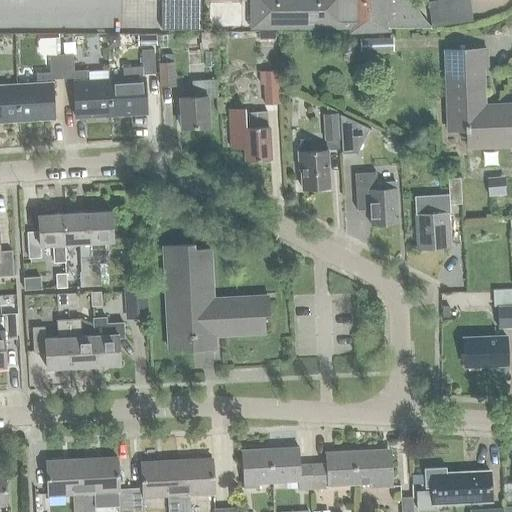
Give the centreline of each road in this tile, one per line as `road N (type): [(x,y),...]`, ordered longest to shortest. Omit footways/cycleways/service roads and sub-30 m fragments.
road 1 (residential): [(0,173),(168,170),(379,278),(397,307),(399,417)]
road 2 (residential): [(0,417),(168,406),(399,417)]
